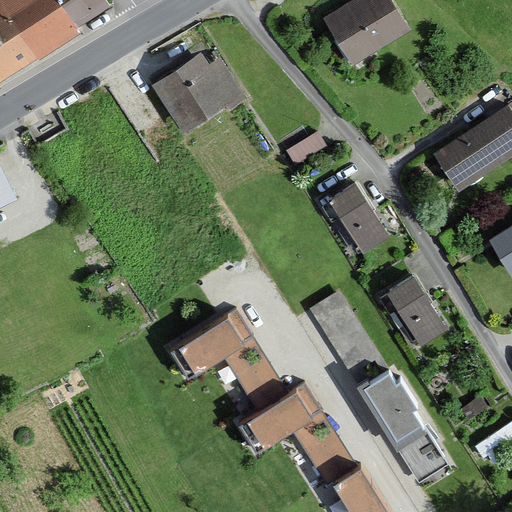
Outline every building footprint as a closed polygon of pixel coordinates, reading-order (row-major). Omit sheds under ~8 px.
[(37,59),(80,31),(79,30),(61,3),(58,0),(0,0),(0,10),(7,12),(17,27),(36,57),(37,59)] [(79,30),(110,8),(104,0),(58,0),(61,3),(79,30)] [(388,0),(349,0),(322,16),(349,64),(406,32),(388,0)] [(0,77),(36,57),(17,27),(6,14),(0,12),(0,77)] [(210,46),(151,84),(182,132),(241,94),(210,46)] [(511,104),(508,98),(432,144),(453,178),(511,141),(511,104)] [(319,128),(288,146),(296,159),(326,141),(319,128)] [(0,165),(0,203),(15,196),(0,165)] [(353,181),(328,198),(363,251),(388,234),(353,181)] [(511,224),(489,239),(511,276),(511,224)] [(412,275),(386,291),(419,346),(446,330),(412,275)] [(337,291),(307,309),(417,481),(446,463),(337,291)] [(237,303),(164,348),(187,386),(229,360),(262,412),(244,422),(267,458),(293,442),(322,488),(333,487),(348,511),(393,511),(306,372),(288,383),(237,303)] [(496,464),(511,453),(511,417),(479,439),(496,464)]
